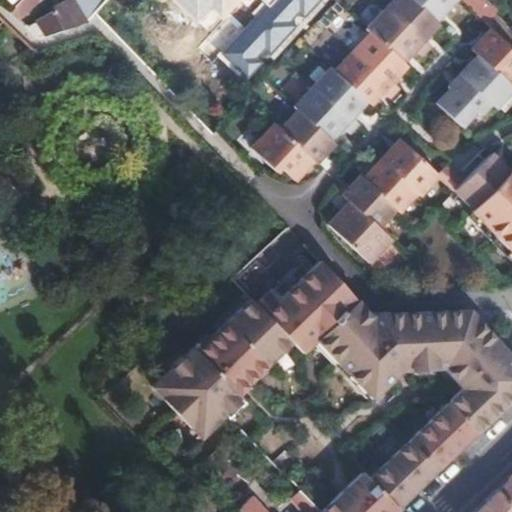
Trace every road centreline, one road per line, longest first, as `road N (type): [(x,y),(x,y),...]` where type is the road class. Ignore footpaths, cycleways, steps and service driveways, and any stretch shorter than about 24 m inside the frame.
road 1 (residential): [(288,215),(97,25),(35,44),(0,10)]
road 2 (residential): [(511,301),(374,304),(288,215)]
road 3 (residential): [(288,215),(454,52)]
